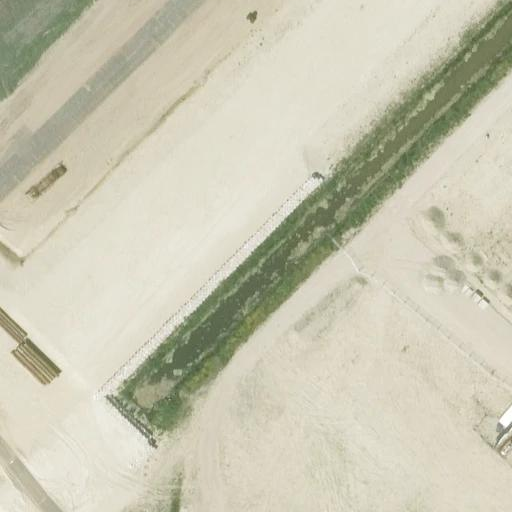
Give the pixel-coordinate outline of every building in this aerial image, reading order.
[(492,155),(491,156),(511,175),(511,141),(508,138),(504,142),(501,138),(491,150),(494,153),(492,155)] [(491,154),(473,174),(494,193),(484,200),(503,218),(511,208),(511,207),(505,201),(511,194),(511,175),(491,156),(492,155),(491,154)] [(441,210),(471,238),(487,221),(494,228),(503,218),(484,200),(476,209),(458,192),(441,210)] [(427,224),(423,228),(442,246),(433,255),(452,273),(462,262),(455,256),(471,238),(441,210),(440,209),(437,213),(434,210),(423,221),(427,224)] [(511,268),(506,263),(481,290),(495,303),(496,303),(511,286),(511,268)] [(495,303),(494,304),(510,318),(511,317),(510,317),(511,314),(511,286),(496,303),(495,303)]
